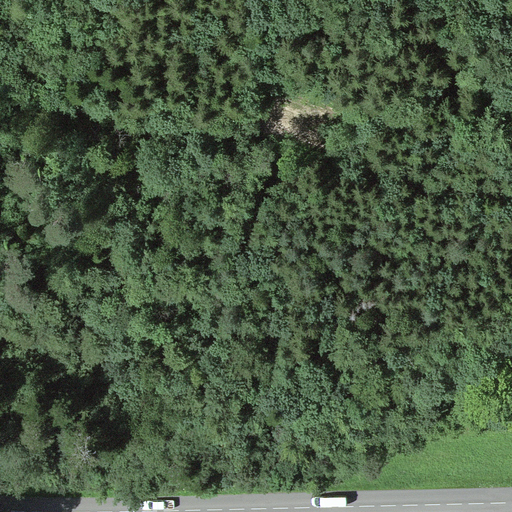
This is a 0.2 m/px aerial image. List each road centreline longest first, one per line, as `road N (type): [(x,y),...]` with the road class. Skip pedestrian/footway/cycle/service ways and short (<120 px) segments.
road 1 (track): [(0,89),(511,185)]
road 2 (secondary): [(84,511),(511,501)]
